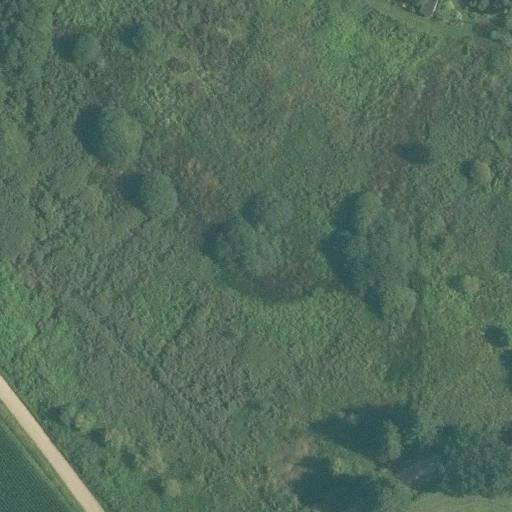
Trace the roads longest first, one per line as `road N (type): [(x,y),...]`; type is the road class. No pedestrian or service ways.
road 1 (unclassified): [(511,466),(465,456),(415,470),(356,511)]
road 2 (unclassified): [(93,511),(0,392)]
